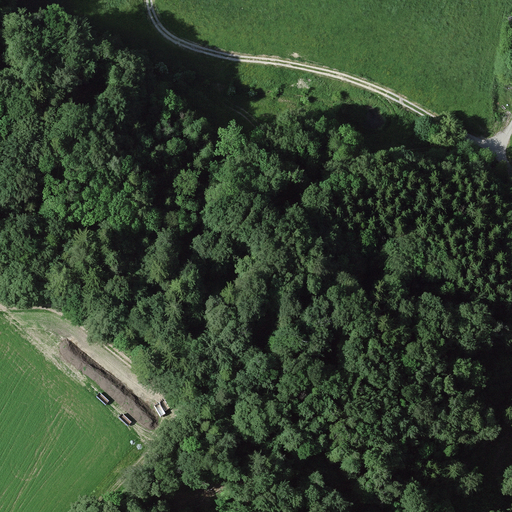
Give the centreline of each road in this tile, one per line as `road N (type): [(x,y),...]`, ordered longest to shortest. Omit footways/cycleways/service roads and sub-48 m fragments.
road 1 (track): [(357,511),(383,481),(393,444),(401,321),(299,199),(258,126),(216,93),(218,54)]
road 2 (track): [(96,511),(180,411),(74,321),(48,307),(0,305)]
road 3 (unclassified): [(453,128),(346,77),(176,40),(155,20),(149,0)]
